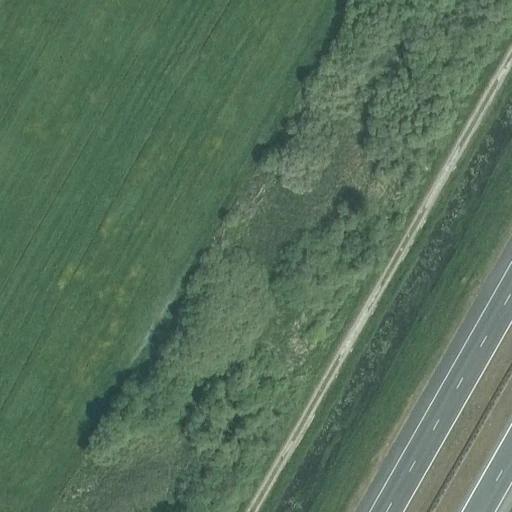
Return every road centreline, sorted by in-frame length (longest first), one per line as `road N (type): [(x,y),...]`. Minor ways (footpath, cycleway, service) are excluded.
road 1 (unclassified): [(244,511),(511,34)]
road 2 (motorway): [(511,288),(384,511)]
